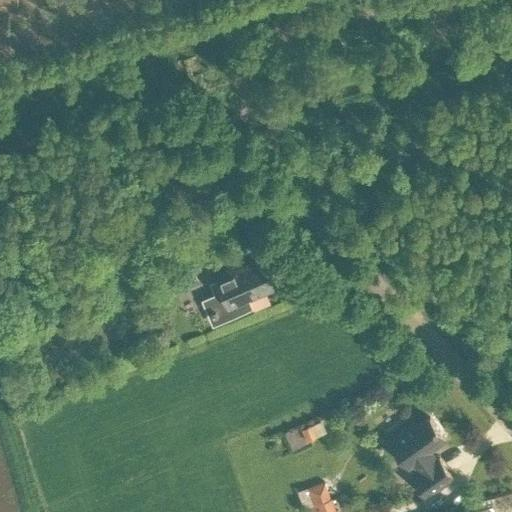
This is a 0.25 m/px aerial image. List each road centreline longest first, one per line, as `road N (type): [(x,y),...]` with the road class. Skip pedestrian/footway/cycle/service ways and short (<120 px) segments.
road 1 (track): [(457,0),(0,132)]
road 2 (residential): [(290,199),(511,421)]
